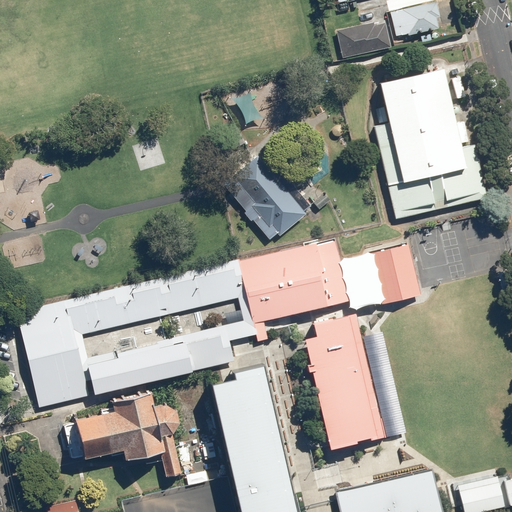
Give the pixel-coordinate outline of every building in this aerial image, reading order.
[(443,26),(437,1),(391,13),(392,17),(396,37),(443,26)] [(339,54),(387,44),(382,23),(371,25),(370,21),(333,29),(339,54)] [(458,149),(440,69),(378,82),(387,123),(373,126),(393,218),(488,197),(476,145),(458,149)] [(308,212),(259,155),(231,178),(280,236),(308,212)] [(323,193),(313,202),(319,210),(330,201),(323,193)] [(233,263),(232,259),(14,311),(38,407),(234,360),(229,340),(253,334),(250,323),(343,301),(328,240),(233,263)] [(406,242),(367,252),(380,304),(419,295),(406,242)] [(353,311),(298,323),(327,449),(382,437),(353,311)] [(237,379),(213,384),(243,511),(297,511),(262,363),(235,370),(237,379)] [(151,406),(146,392),(112,400),(115,410),(73,420),(82,459),(123,449),(126,459),(161,451),(168,475),(180,472),(171,433),(177,424),(174,410),(164,403),(151,406)] [(341,511),(442,511),(432,466),(334,490),(341,511)] [(496,476),(458,486),(466,511),(474,511),(504,505),(496,476)] [(78,511),(76,498),(43,505),(44,511),(78,511)]
